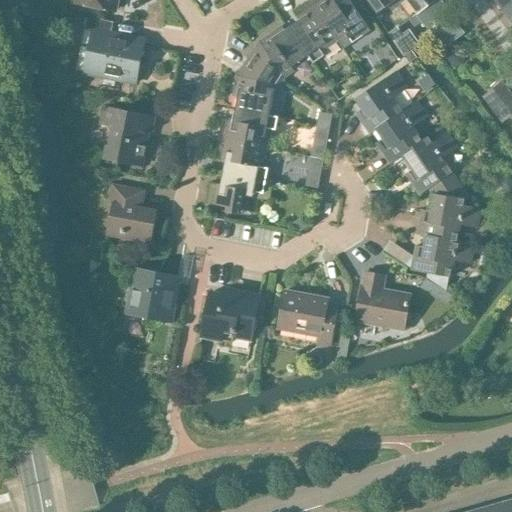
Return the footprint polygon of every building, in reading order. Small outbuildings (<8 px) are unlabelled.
[(74,0),(74,2),(115,10),(117,0),(74,0)] [(321,52),(338,41),(309,0),(292,12),(298,21),(289,27),(308,55),(307,56),(313,64),(324,56),(321,52)] [(309,0),(338,41),(346,35),(352,44),(370,32),(348,0),(346,0),(338,6),(333,0),(309,0)] [(395,0),(367,0),(377,14),(395,0)] [(407,0),(418,14),(426,25),(446,10),(438,0),(407,0)] [(511,0),(494,0),(502,10),(511,2),(511,0)] [(511,2),(502,10),(511,25),(511,2)] [(134,84),(143,40),(111,33),(113,22),(87,17),(85,29),(93,30),(84,73),(134,84)] [(407,26),(394,35),(401,46),(415,37),(407,26)] [(308,55),(289,27),(284,31),(281,27),(258,42),(248,59),(281,81),(283,78),(294,71),(291,67),(307,56),(308,55)] [(279,85),(281,81),(248,59),(236,77),(232,97),(237,98),(235,109),(268,116),(272,97),(276,98),(279,85)] [(412,61),(402,67),(407,74),(417,68),(412,61)] [(401,112),(391,98),(406,88),(395,73),(356,100),(369,118),(362,123),(370,135),(376,131),(375,130),(401,112)] [(502,122),(511,114),(511,93),(503,82),(483,97),(502,122)] [(330,88),(323,93),(328,99),(334,95),(330,88)] [(133,92),(131,101),(139,103),(141,94),(133,92)] [(422,142),(421,141),(412,128),(426,118),(415,102),(401,112),(375,130),(376,131),(388,148),(382,152),(390,164),(403,155),(422,142)] [(142,167),(151,117),(103,108),(100,125),(106,126),(113,136),(109,160),(142,167)] [(268,116),(235,109),(232,121),(222,119),(218,139),(267,148),(270,133),(274,134),(278,118),(268,116)] [(333,115),(324,112),(322,119),(332,121),(333,115)] [(446,175),(447,176),(451,173),(441,159),(456,149),(444,133),(431,143),(427,137),(421,141),(422,142),(403,155),(419,178),(411,183),(420,195),(429,188),(428,188),(446,175)] [(263,169),(267,148),(218,139),(214,159),(225,162),(223,173),(273,182),(266,180),(268,170),(263,169)] [(312,144),(310,156),(324,159),(326,147),(312,144)] [(66,164),(64,174),(79,177),(81,166),(66,164)] [(269,201),(273,182),(223,173),(220,185),(209,183),(205,204),(227,208),(227,211),(237,213),(238,210),(254,214),(257,199),(269,201)] [(307,175),(305,186),(317,188),(319,178),(307,175)] [(458,192),(447,176),(446,175),(428,188),(429,188),(433,195),(428,222),(421,221),(418,235),(426,237),(426,236),(456,241),(460,225),(476,228),(480,209),(463,205),(464,200),(457,198),(458,192)] [(150,244),(152,231),(149,230),(152,211),(141,209),(144,191),(112,186),(109,203),(113,204),(108,231),(133,235),(132,241),(150,244)] [(473,244),(456,241),(426,236),(426,237),(422,258),(414,256),(411,270),(426,273),(426,277),(446,291),(448,277),(449,277),(453,260),(469,263),(473,244)] [(171,323),(180,278),(135,269),(127,308),(147,312),(146,318),(171,323)] [(382,292),(385,276),(365,272),(363,287),(360,286),(355,322),(404,331),(410,295),(390,291),(390,294),(382,292)] [(427,280),(421,288),(433,295),(438,287),(427,280)] [(330,349),(338,306),(327,304),(328,300),(285,292),(278,331),(319,338),(318,347),(330,349)] [(239,299),(210,294),(202,337),(232,343),(233,337),(252,340),(260,298),(240,294),(239,299)] [(511,511),(511,498),(462,511),(511,511)]
